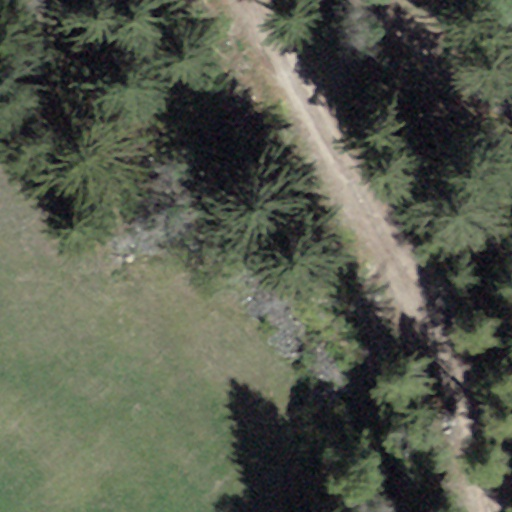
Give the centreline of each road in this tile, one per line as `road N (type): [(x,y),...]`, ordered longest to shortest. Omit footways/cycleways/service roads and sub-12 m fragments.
road 1 (track): [(489,511),(458,370),(389,235),(248,0)]
road 2 (track): [(366,0),(443,70),(511,116)]
